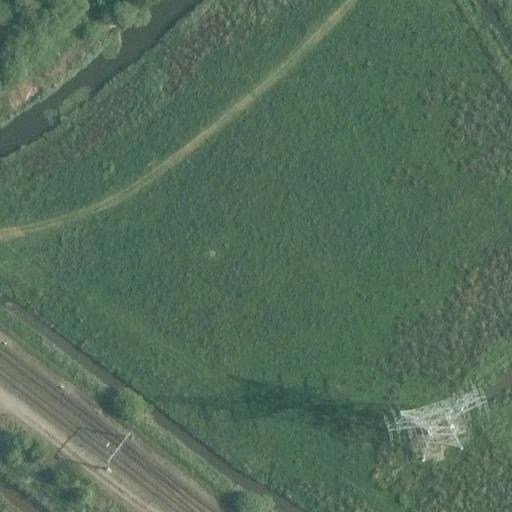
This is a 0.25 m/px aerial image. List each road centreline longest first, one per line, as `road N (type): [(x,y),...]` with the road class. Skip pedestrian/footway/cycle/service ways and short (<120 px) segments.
road 1 (track): [(349,0),(160,169),(84,211),(0,235)]
road 2 (track): [(148,511),(0,395)]
